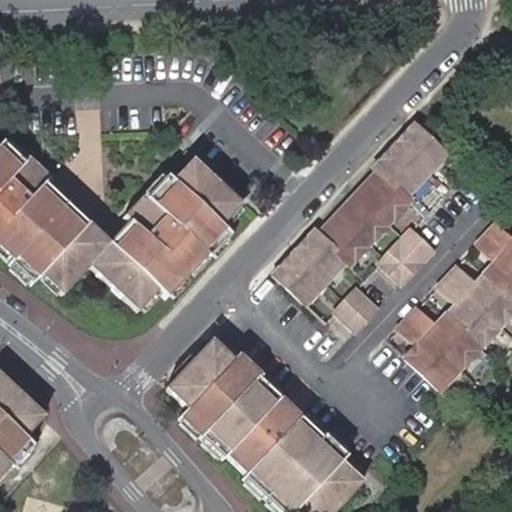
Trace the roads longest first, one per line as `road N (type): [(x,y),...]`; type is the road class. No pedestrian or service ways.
road 1 (residential): [(124,397),(473,29),(472,0)]
road 2 (tertiary): [(217,0),(0,11)]
road 3 (residential): [(220,511),(124,397)]
road 4 (residential): [(93,401),(81,421),(84,437),(148,511)]
road 5 (residential): [(93,401),(0,317)]
